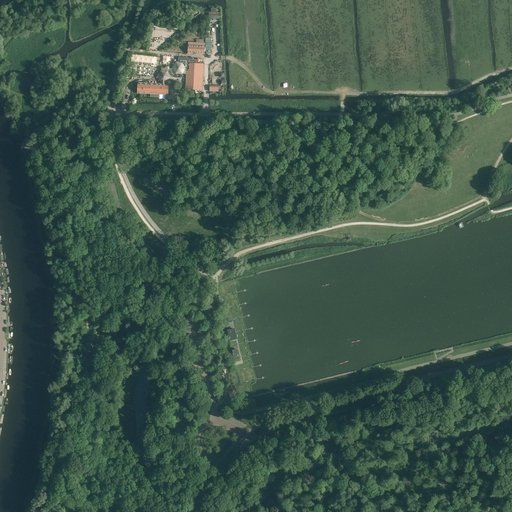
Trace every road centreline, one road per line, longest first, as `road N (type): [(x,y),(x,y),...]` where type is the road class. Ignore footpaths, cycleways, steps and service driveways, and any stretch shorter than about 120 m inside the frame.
road 1 (unknown): [(125,511),(91,434),(80,383),(86,324),(102,285),(90,201),(108,120)]
road 2 (track): [(207,59),(237,61),(278,93),(448,93),(511,69)]
road 3 (tertiary): [(409,381),(262,423),(233,445),(207,486)]
road 4 (tertiary): [(207,486),(258,436),(409,381)]
road 5 (unknown): [(364,511),(400,490),(443,483),(486,491),(511,469)]
